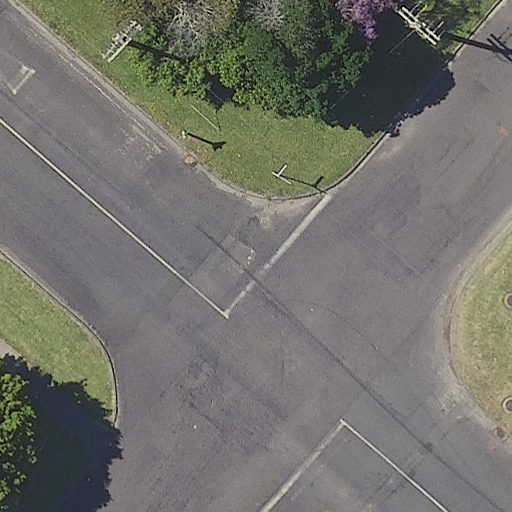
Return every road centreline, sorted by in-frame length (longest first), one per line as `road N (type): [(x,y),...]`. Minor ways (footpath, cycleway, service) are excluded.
road 1 (residential): [(0,119),(284,369)]
road 2 (residential): [(511,112),(284,369)]
road 3 (residential): [(284,369),(446,511)]
road 4 (residential): [(284,369),(163,511)]
